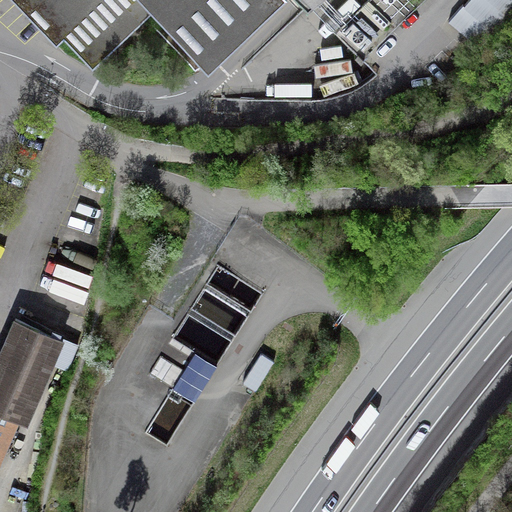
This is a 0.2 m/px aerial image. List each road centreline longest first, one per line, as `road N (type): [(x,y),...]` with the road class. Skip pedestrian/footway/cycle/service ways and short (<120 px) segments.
road 1 (track): [(129,151),(224,158),(348,141),(457,124),(511,98)]
road 2 (motorway): [(511,253),(312,511)]
road 3 (track): [(201,198),(511,195)]
road 4 (motorway): [(371,511),(511,327)]
road 5 (residential): [(129,151),(0,82)]
